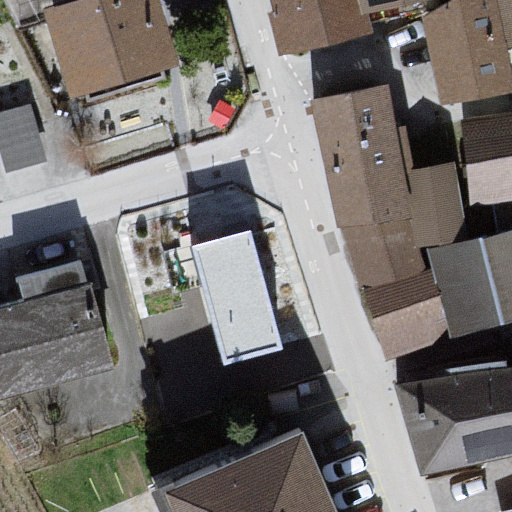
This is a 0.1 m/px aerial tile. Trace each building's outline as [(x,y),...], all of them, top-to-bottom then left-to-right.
[(154,0),(98,0),(39,18),(64,108),(174,83),(154,0)] [(351,0),(261,0),(279,69),(365,41),(357,16),(351,0)] [(439,0),(351,0),(357,16),(442,8),(439,0)] [(494,0),(454,4),(418,24),(434,120),(510,108),(498,0),(494,0)] [(33,98),(0,105),(0,119),(9,155),(45,146),(33,98)] [(381,98),(304,108),(337,239),(402,230),(410,229),(400,183),(381,98)] [(511,129),(456,134),(465,222),(511,214),(511,129)] [(454,171),(400,183),(410,229),(410,258),(424,261),(464,252),(454,171)] [(278,341),(244,223),(189,239),(223,356),(278,341)] [(402,230),(337,239),(382,374),(446,347),(430,285),(419,286),(410,258),(402,230)] [(511,240),(464,252),(424,261),(430,285),(446,347),(511,325),(511,240)] [(19,305),(0,310),(0,405),(107,377),(72,272),(13,287),(19,305)] [(511,377),(395,395),(414,481),(511,462),(511,377)] [(329,511),(295,438),(161,493),(169,511),(329,511)]
